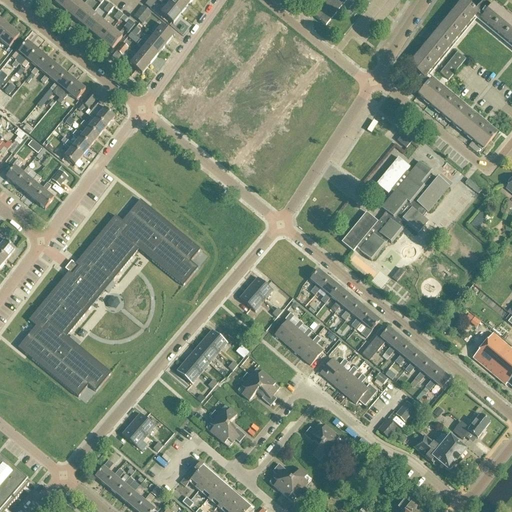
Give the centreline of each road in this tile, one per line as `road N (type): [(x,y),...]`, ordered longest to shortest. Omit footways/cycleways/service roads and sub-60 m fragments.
road 1 (residential): [(62,476),(281,226)]
road 2 (residential): [(511,418),(281,226)]
road 3 (residential): [(281,226),(143,110)]
road 4 (residential): [(371,84),(389,90),(478,166),(488,168),(511,145)]
road 5 (residential): [(143,110),(6,0)]
road 6 (residential): [(40,245),(143,110)]
road 7 (residential): [(281,226),(371,84)]
road 8 (residential): [(261,0),(371,84)]
road 9 (residential): [(143,110),(220,0)]
road 10 (residential): [(318,399),(302,390),(231,470)]
road 11 (residential): [(464,506),(365,437)]
